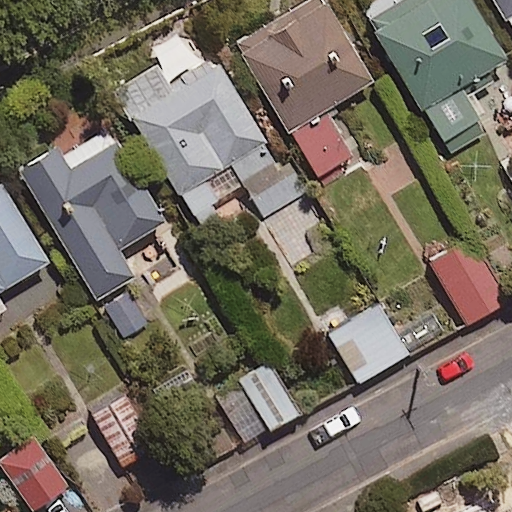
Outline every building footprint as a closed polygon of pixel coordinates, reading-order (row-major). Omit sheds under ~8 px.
[(369,74),(323,0),(291,0),(232,36),(316,172),(359,146),(329,98),(369,74)] [(502,49),(472,0),(380,0),(364,10),(448,150),(491,124),(460,74),(502,49)] [(511,0),(495,0),(511,27),(511,0)] [(296,194),(192,16),(147,42),(153,52),(111,76),(191,212),(241,182),(260,215),(296,194)] [(160,215),(103,119),(58,145),(49,130),(10,153),(92,292),(130,270),(114,243),(160,215)] [(0,280),(44,252),(0,182),(0,307),(3,306),(0,301),(0,280)] [(507,292),(468,228),(422,255),(461,319),(507,292)] [(147,319),(128,287),(100,304),(119,335),(147,319)] [(404,346),(374,297),(315,333),(345,382),(404,346)] [(294,406),(264,355),(235,372),(265,423),(294,406)] [(149,441),(119,388),(88,406),(118,459),(149,441)] [(65,479),(32,428),(0,449),(0,459),(28,503),(65,479)]
